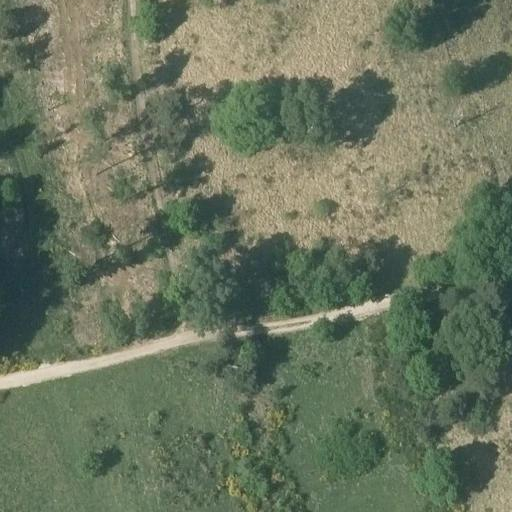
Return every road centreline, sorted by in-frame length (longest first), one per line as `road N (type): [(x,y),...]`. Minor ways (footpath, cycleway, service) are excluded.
road 1 (track): [(128,0),(121,54),(173,348)]
road 2 (track): [(173,348),(511,287)]
road 3 (track): [(0,386),(173,348)]
